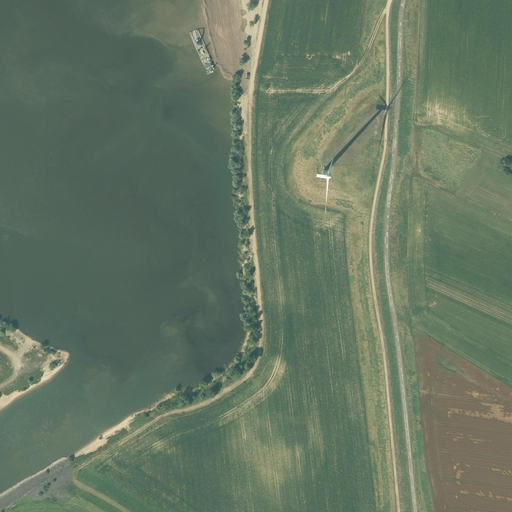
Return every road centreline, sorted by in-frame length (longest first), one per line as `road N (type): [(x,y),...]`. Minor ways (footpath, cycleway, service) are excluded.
road 1 (track): [(414,511),(386,252),(403,0)]
road 2 (track): [(265,0),(248,110),(258,357),(245,378),(215,398),(157,419)]
road 3 (track): [(125,511),(79,484),(74,472),(157,419)]
